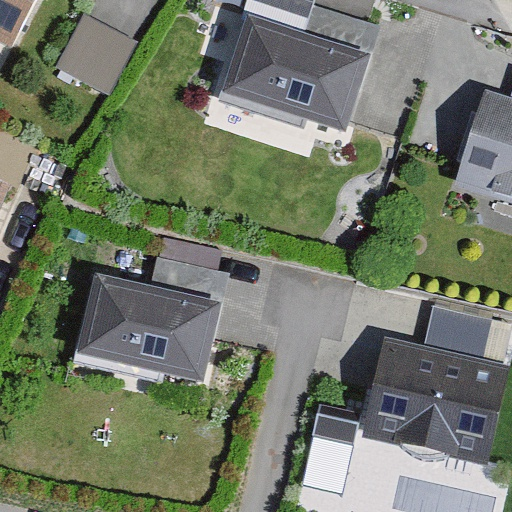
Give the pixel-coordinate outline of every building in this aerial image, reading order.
[(0,0),(0,54),(28,0),(0,0)] [(89,15),(61,63),(108,91),(136,43),(89,15)] [(235,31),(212,109),(331,144),(361,43),(292,22),(284,46),(235,31)] [(476,112),(449,200),(511,219),(511,98),(507,97),(500,120),(476,112)] [(94,287),(77,365),(206,393),(223,315),(94,287)] [(511,376),(388,347),(364,445),(489,474),(511,377),(511,376)]
